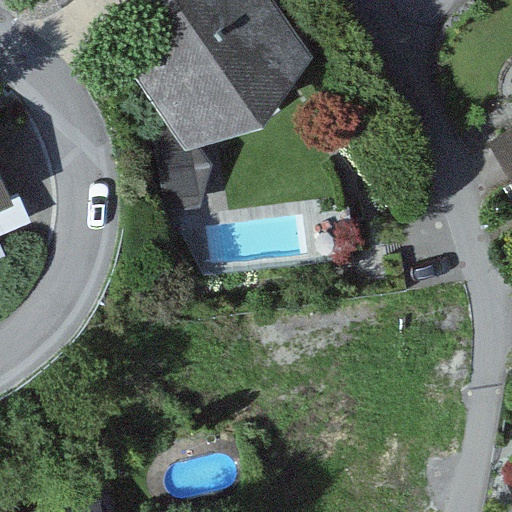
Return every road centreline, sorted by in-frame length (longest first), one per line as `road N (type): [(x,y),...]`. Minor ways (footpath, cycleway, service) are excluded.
road 1 (residential): [(471,511),(489,366),(447,147),(392,28),(365,0)]
road 2 (residential): [(0,359),(74,290),(86,145),(0,37)]
